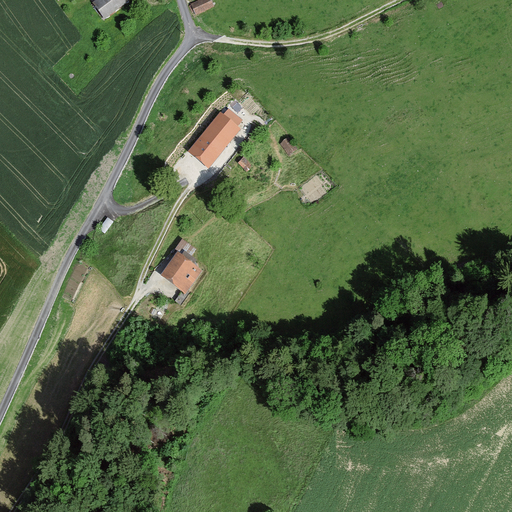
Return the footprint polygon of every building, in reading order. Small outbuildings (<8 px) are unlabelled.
[(99,0),(92,5),(106,22),(131,2),(129,0),(99,0)] [(213,8),(209,0),(205,0),(191,6),(196,16),(213,8)] [(188,152),(210,170),(242,131),(238,128),(242,122),(229,111),(224,116),(221,113),(188,152)] [(296,151),(287,140),(280,145),(289,157),(296,151)] [(253,164),(244,157),(237,165),(246,173),(253,164)] [(174,252),(178,254),(161,277),(183,293),(201,269),(188,259),(194,251),(181,242),(174,252)]
